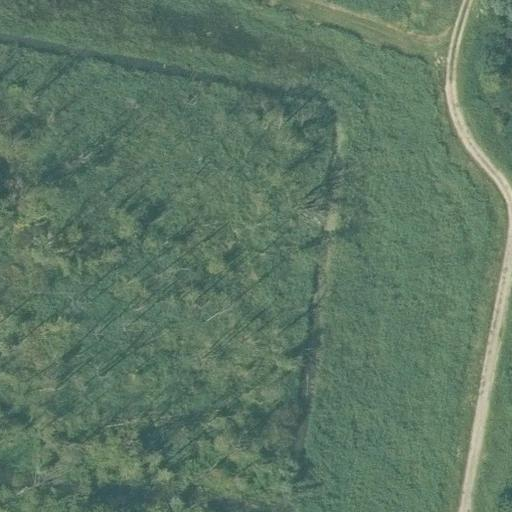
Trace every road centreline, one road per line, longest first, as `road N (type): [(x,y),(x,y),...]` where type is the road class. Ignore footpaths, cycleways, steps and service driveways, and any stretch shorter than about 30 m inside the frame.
road 1 (track): [(462,511),(511,248)]
road 2 (track): [(511,197),(475,156),(454,106),(467,0)]
